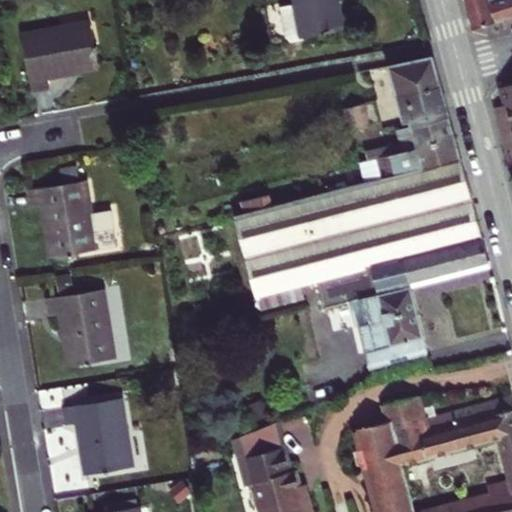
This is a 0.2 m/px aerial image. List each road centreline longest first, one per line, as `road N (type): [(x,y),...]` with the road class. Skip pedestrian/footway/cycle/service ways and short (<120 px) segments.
road 1 (residential): [(35,511),(0,301)]
road 2 (tertiary): [(511,266),(459,65)]
